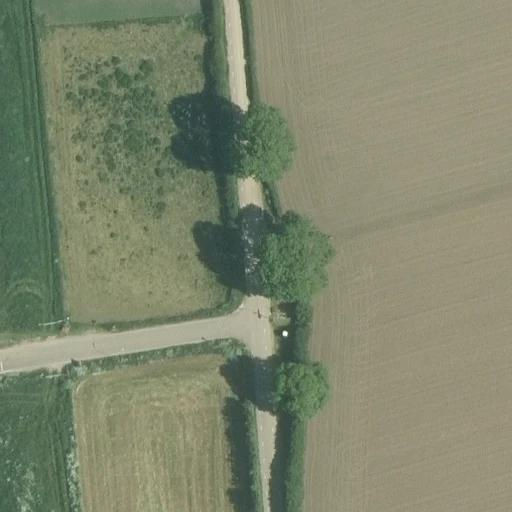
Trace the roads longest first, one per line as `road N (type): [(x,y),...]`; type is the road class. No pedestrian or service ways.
road 1 (tertiary): [(257,323),(233,0)]
road 2 (tertiary): [(0,362),(257,323)]
road 3 (tertiary): [(275,511),(257,323)]
